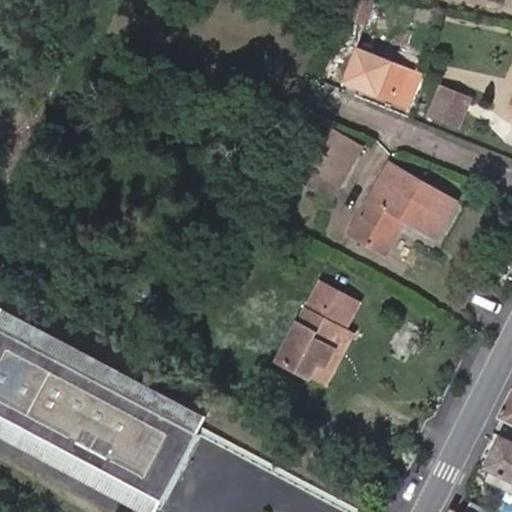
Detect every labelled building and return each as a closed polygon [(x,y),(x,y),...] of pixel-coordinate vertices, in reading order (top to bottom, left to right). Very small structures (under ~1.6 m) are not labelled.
[(373,1),(369,0),(353,0),(346,19),(364,26),(373,1)] [(177,28),(182,18),(174,14),(169,24),(177,28)] [(420,74),(360,49),(347,81),(408,105),(420,74)] [(472,98),(442,86),(431,114),(462,126),(472,98)] [(312,169),(342,186),(365,147),(335,130),(313,168),(312,169)] [(336,197),(342,186),(312,169),(313,168),(307,164),(299,177),(336,197)] [(404,217),(408,219),(439,237),(459,203),(392,164),(351,233),(388,254),(403,227),(400,225),(404,217)] [(403,227),(408,219),(404,217),(400,225),(403,227)] [(361,303),(323,283),(283,360),(313,375),(320,362),(327,366),(347,329),(361,303)] [(215,413),(11,304),(0,325),(0,326),(203,436),(215,413)] [(203,436),(0,326),(0,411),(166,500),(203,436)] [(355,334),(347,329),(327,366),(320,362),(313,375),(329,383),(355,334)] [(511,398),(503,415),(511,419),(511,398)] [(0,434),(144,511),(160,511),(166,500),(0,411),(0,434)] [(511,439),(504,436),(488,468),(492,470),(488,478),(511,489),(511,439)] [(490,503),(505,511),(511,499),(511,498),(497,490),(490,503)] [(469,491),(457,510),(461,511),(504,511),(505,511),(490,503),(469,491)]
